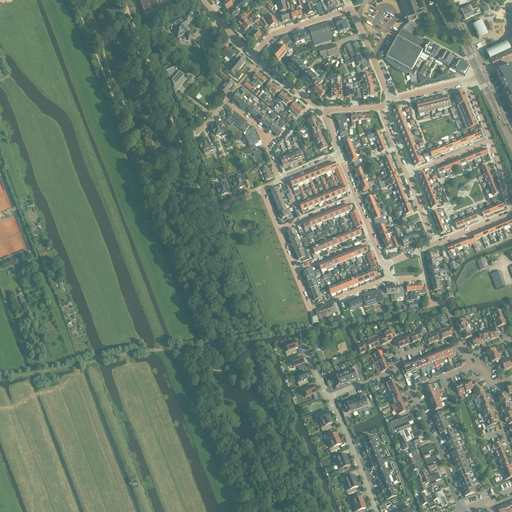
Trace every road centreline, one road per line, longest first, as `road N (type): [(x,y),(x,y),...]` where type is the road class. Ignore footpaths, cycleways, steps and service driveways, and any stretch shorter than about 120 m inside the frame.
road 1 (track): [(227,511),(30,0)]
road 2 (track): [(0,378),(232,339)]
road 3 (residential): [(459,510),(412,390)]
road 4 (residential): [(329,396),(375,511)]
road 5 (track): [(310,327),(431,306)]
